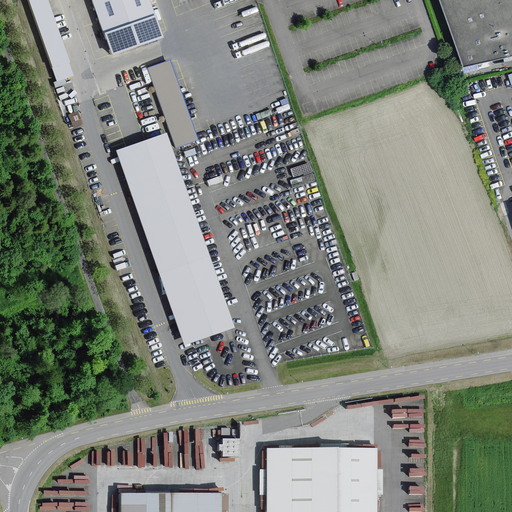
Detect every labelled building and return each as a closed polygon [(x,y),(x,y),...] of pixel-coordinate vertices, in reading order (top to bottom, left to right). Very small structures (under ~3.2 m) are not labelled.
[(22,0),(44,59),(60,53),(41,0),(22,0)] [(88,0),(110,60),(160,42),(144,0),(88,0)] [(511,55),(511,0),(443,0),(467,65),(511,55)] [(168,61),(147,69),(175,148),(196,141),(168,61)] [(234,328),(164,134),(114,152),(184,346),(234,328)] [(267,453),(266,511),(370,511),(371,453),(267,453)] [(119,496),(118,511),(220,511),(220,497),(119,496)]
